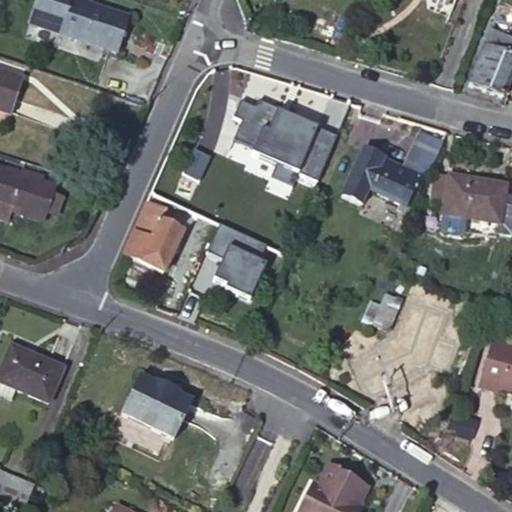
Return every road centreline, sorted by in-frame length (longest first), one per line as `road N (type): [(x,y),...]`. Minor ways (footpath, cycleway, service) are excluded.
road 1 (residential): [(489,511),(304,396),(83,300)]
road 2 (residential): [(511,124),(202,38)]
road 3 (residential): [(202,38),(83,300)]
